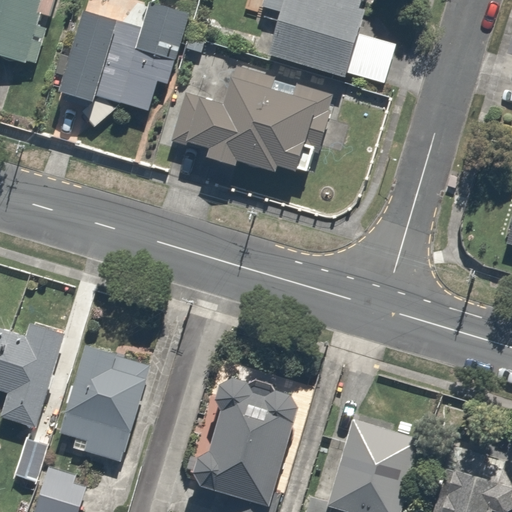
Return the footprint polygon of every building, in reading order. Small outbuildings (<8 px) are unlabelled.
[(65,0),(0,0),(0,80),(5,82),(10,63),(37,70),(50,22),(58,25),(65,0)] [(386,0),(266,0),(263,18),(279,22),(269,61),(384,90),(395,46),(376,41),(386,0)] [(146,35),(91,19),(68,101),(102,110),(105,98),(165,115),(194,15),(155,4),(146,35)] [(253,170),(273,176),(275,176),(277,177),(279,178),(281,178),(283,178),(284,179),(286,179),(288,179),(290,179),(292,179),(294,178),(296,178),(298,178),(300,177),(302,176),(304,175),(305,174),(307,173),(309,172),(310,171),(312,170),(313,169),(315,167),(316,166),(317,164),(318,162),(319,161),(320,159),(321,157),(321,155),(322,153),(322,152),(323,150),(323,148),(323,146),(337,98),(240,70),(229,106),(189,94),(175,142),(218,155),(214,171),(249,182),(253,170)] [(0,314),(2,307),(0,306),(0,390),(13,394),(7,419),(44,429),(70,332),(36,323),(31,341),(0,332),(0,314)] [(124,359),(93,350),(66,437),(77,441),(74,453),(124,469),(154,371),(123,362),(124,359)] [(284,403),(231,390),(203,498),(224,504),(222,511),(277,511),(306,405),(285,400),(284,403)] [(409,511),(431,443),(360,422),(331,511),(409,511)] [(49,443),(26,437),(14,482),(36,488),(49,443)] [(84,511),(91,478),(46,470),(38,511),(84,511)] [(511,511),(511,488),(460,476),(450,511),(511,511)]
